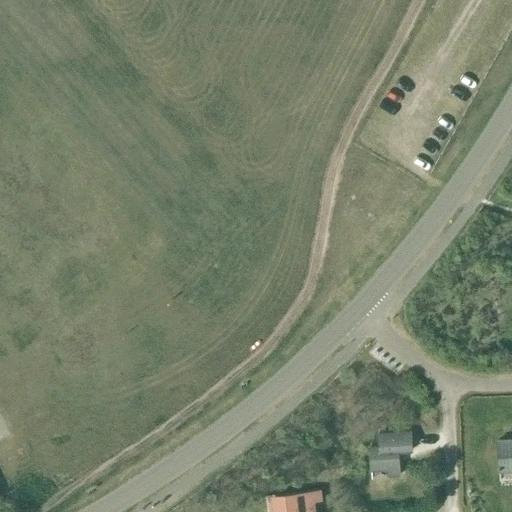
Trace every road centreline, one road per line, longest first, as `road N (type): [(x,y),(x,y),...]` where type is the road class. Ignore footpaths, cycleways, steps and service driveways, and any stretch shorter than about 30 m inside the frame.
road 1 (unknown): [(40,511),(270,340),(309,285),(334,154),(416,0)]
road 2 (unclassified): [(98,511),(222,430),(360,308),(511,109)]
